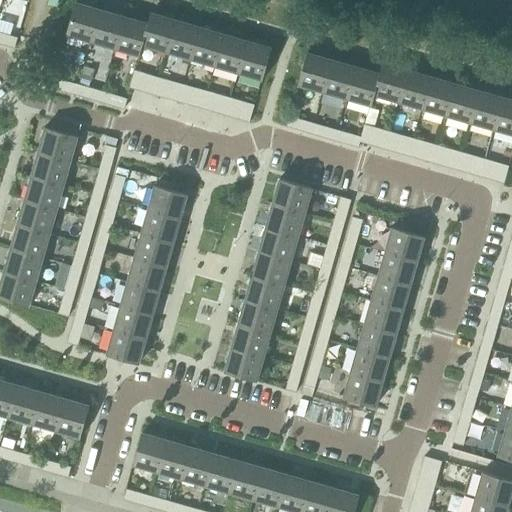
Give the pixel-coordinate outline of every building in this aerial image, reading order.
[(67,34),(92,41),(101,9),(76,2),(67,34)] [(92,41),(116,48),(125,16),(101,9),(92,41)] [(143,44),(166,51),(176,19),(151,12),(148,23),(149,23),(143,44)] [(140,55),(143,44),(149,23),(148,23),(125,16),(116,48),(140,55)] [(166,51),(190,58),(200,26),(176,19),(166,51)] [(190,58),(214,65),(223,33),(200,26),(190,58)] [(0,31),(0,42),(7,45),(10,35),(0,31)] [(214,65),(238,72),(247,40),(223,33),(214,65)] [(247,40),(238,72),(263,79),(272,47),(247,40)] [(298,84),(324,91),(333,59),(308,52),(298,84)] [(324,91),(347,98),(357,66),(333,59),(324,91)] [(376,94),(398,101),(407,69),(383,62),(380,72),(380,73),(374,94),(376,94)] [(85,66),(82,77),(91,80),(94,69),(85,66)] [(373,105),(376,94),(374,94),(380,73),(380,72),(357,66),(347,98),(373,105)] [(135,69),(130,87),(140,90),(145,72),(135,69)] [(398,101),(422,108),(431,76),(407,69),(398,101)] [(159,76),(154,94),(164,97),(169,79),(159,76)] [(422,108),(446,115),(455,82),(431,76),(422,108)] [(55,77),(53,88),(69,92),(72,82),(55,77)] [(446,115),(470,121),(479,89),(455,82),(446,115)] [(178,101),(188,103),(193,86),(183,83),(178,101)] [(79,84),(76,94),(93,99),(96,89),(79,84)] [(470,121),(494,128),(503,96),(479,89),(470,121)] [(202,108),(212,110),(217,93),(207,90),(202,108)] [(103,91),(100,101),(116,106),(119,95),(103,91)] [(511,98),(503,96),(494,128),(511,133),(511,98)] [(231,97),(226,114),(236,117),(241,100),(231,97)] [(290,115),(287,126),(304,130),(307,120),(290,115)] [(314,122),(311,133),(328,137),(330,127),(314,122)] [(365,124),(360,141),(370,144),(375,126),(365,124)] [(46,126),(39,151),(71,160),(78,135),(46,126)] [(338,129),(335,140),(351,144),(354,134),(338,129)] [(390,131),(385,148),(395,151),(400,133),(390,131)] [(116,146),(118,140),(107,136),(105,143),(116,146)] [(409,155),(418,158),(423,140),(414,137),(409,155)] [(437,144),(432,162),(442,164),(447,147),(437,144)] [(39,151),(32,175),(64,184),(71,160),(39,151)] [(471,154),(461,151),(456,168),(466,171),(471,154)] [(105,152),(100,168),(110,171),(115,155),(105,152)] [(480,175),(490,178),(495,161),(485,158),(480,175)] [(111,190),(122,193),(126,176),(116,173),(111,190)] [(32,175),(25,199),(57,208),(64,184),(32,175)] [(98,176),(93,192),(104,195),(108,179),(98,176)] [(280,177),(273,203),(305,212),(312,187),(280,177)] [(156,184),(148,209),(181,218),(188,193),(156,184)] [(105,213),(115,216),(120,200),(109,197),(105,213)] [(25,199),(18,223),(50,232),(57,208),(25,199)] [(86,216),(97,219),(101,203),(91,200),(86,216)] [(273,203),(266,227),(298,236),(305,212),(273,203)] [(335,220),(345,223),(350,207),(339,204),(335,220)] [(148,209),(142,233),(174,242),(181,218),(148,209)] [(348,232),(359,235),(363,218),(353,216),(348,232)] [(98,237),(108,240),(113,224),(102,221),(98,237)] [(18,223),(11,247),(44,256),(50,232),(18,223)] [(79,240),(90,243),(94,227),(84,224),(79,240)] [(393,226),(386,252),(418,261),(425,236),(393,226)] [(266,227),(259,250),(291,260),(298,236),(266,227)] [(328,244),(338,247),(343,231),(332,228),(328,244)] [(142,233),(135,257),(167,266),(174,242),(142,233)] [(346,239),(341,256),(352,259),(356,242),(346,239)] [(95,245),(91,261),(101,264),(106,248),(95,245)] [(11,247),(5,270),(37,280),(44,256),(11,247)] [(73,265),(83,268),(87,252),(77,249),(73,265)] [(511,250),(508,249),(503,265),(511,267),(511,250)] [(259,250),(253,274),(285,283),(291,260),(259,250)] [(321,268),(331,271),(336,255),(325,252),(321,268)] [(386,252),(379,275),(411,285),(418,261),(386,252)] [(135,257),(128,281),(160,290),(167,266),(135,257)] [(335,279),(345,282),(350,266),(339,263),(335,279)] [(37,280),(5,270),(0,286),(0,296),(30,305),(37,280)] [(99,273),(88,270),(84,286),(94,289),(99,273)] [(70,272),(66,289),(76,292),(81,275),(70,272)] [(501,273),(497,289),(507,292),(511,276),(501,273)] [(253,274),(246,298),(278,307),(285,283),(253,274)] [(379,275),(372,299),(404,308),(411,285),(379,275)] [(329,279),(318,276),(314,292),(324,295),(329,279)] [(128,281),(121,305),(153,314),(160,290),(128,281)] [(332,287),(328,304),(338,307),(343,290),(332,287)] [(77,310),(87,313),(92,297),(82,294),(77,310)] [(59,313),(69,315),(74,299),(64,296),(59,313)] [(494,297),(490,313),(500,316),(505,300),(494,297)] [(93,298),(90,306),(102,310),(105,301),(93,298)] [(246,298),(239,322),(271,331),(278,307),(246,298)] [(372,299),(365,323),(397,332),(404,308),(372,299)] [(311,300),(307,316),(317,319),(322,303),(311,300)] [(121,305),(114,329),(147,338),(153,314),(121,305)] [(336,315),(325,312),(321,328),(331,331),(336,315)] [(70,334),(81,337),(85,320),(75,317),(70,334)] [(488,321),(483,337),(493,340),(498,324),(488,321)] [(239,322),(232,346),(264,355),(271,331),(239,322)] [(365,323),(358,347),(390,356),(397,332),(365,323)] [(305,324),(300,340),(310,343),(315,327),(305,324)] [(147,338),(114,329),(107,354),(139,363),(147,338)] [(314,352),(324,355),(329,338),(318,336),(314,352)] [(491,348),(481,345),(476,361),(487,364),(491,348)] [(264,355),(232,346),(225,371),(257,380),(264,355)] [(358,347),(351,371),(383,380),(390,356),(358,347)] [(298,348),(293,364),(304,367),(308,351),(298,348)] [(312,359),(307,376),(317,379),(322,362),(312,359)] [(474,369),(469,386),(480,388),(484,372),(474,369)] [(383,380),(351,371),(344,396),(376,405),(383,380)] [(286,388),(297,391),(301,375),(291,372),(286,388)] [(0,413),(8,416),(18,384),(0,378),(0,413)] [(305,383),(302,392),(312,395),(315,386),(305,383)] [(8,416),(32,423),(41,390),(18,384),(8,416)] [(32,423),(56,429),(65,397),(41,390),(32,423)] [(467,393),(463,409),(473,412),(478,396),(467,393)] [(65,397),(56,429),(81,437),(90,404),(65,397)] [(460,417),(456,433),(466,436),(471,420),(460,417)] [(511,431),(506,430),(498,455),(511,458),(511,431)] [(133,464),(159,471),(168,439),(143,432),(133,464)] [(5,437),(2,446),(15,449),(18,440),(5,437)] [(159,471),(183,478),(192,446),(168,439),(159,471)] [(0,456),(13,460),(16,450),(0,445),(0,456)] [(183,478),(206,485),(216,453),(192,446),(183,478)] [(23,452),(20,462),(37,467),(40,457),(23,452)] [(206,485),(230,492),(239,459),(216,453),(206,485)] [(425,455),(422,465),(440,470),(443,460),(425,455)] [(44,469),(60,474),(63,464),(47,459),(44,469)] [(230,492),(254,498),(263,466),(239,459),(230,492)] [(254,498),(278,505),(287,473),(263,466),(254,498)] [(511,479),(484,471),(476,496),(508,505),(511,492),(511,479)] [(278,505),(301,511),(311,480),(287,473),(278,505)] [(418,479),(415,489),(433,494),(436,484),(418,479)] [(301,511),(327,511),(335,487),(311,480),(301,511)] [(335,487),(327,511),(354,511),(360,494),(335,487)] [(124,498),(140,503),(143,493),(127,488),(124,498)] [(151,495),(148,505),(164,510),(167,499),(151,495)] [(476,496),(471,511),(506,511),(508,505),(476,496)] [(171,511),(189,511),(191,506),(175,502),(171,511)] [(411,503),(408,511),(427,511),(429,508),(411,503)]
